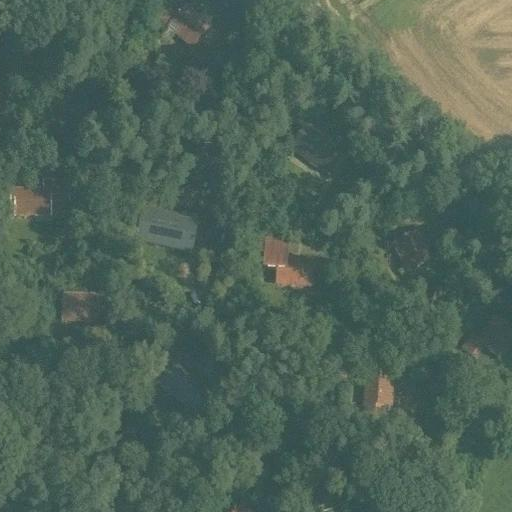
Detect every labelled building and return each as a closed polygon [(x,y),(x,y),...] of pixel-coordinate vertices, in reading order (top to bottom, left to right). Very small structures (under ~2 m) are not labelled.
[(186,8),(167,29),(190,50),(209,28),(186,8)] [(342,155),(328,147),(330,144),(307,130),(294,152),(331,175),(345,154),(344,153),(342,155)] [(209,179),(206,191),(220,195),(223,183),(209,179)] [(48,191),(13,191),(14,219),(49,218),(48,191)] [(138,241),(173,248),(175,240),(192,244),(198,218),(180,213),(178,218),(145,211),(138,241)] [(433,264),(417,234),(392,247),(407,276),(433,264)] [(264,271),(277,272),(276,287),(312,289),(314,262),(288,260),(289,241),(266,239),(264,271)] [(85,316),(96,316),(96,314),(108,314),(109,294),(96,293),(96,298),(61,297),(61,323),(85,324),(85,316)] [(511,330),(494,319),(481,338),(472,333),(461,351),(477,361),(484,350),(500,362),(511,343),(511,330)] [(166,395),(193,417),(210,398),(184,374),(166,395)] [(364,406),(392,408),(394,377),(366,374),(364,406)]
